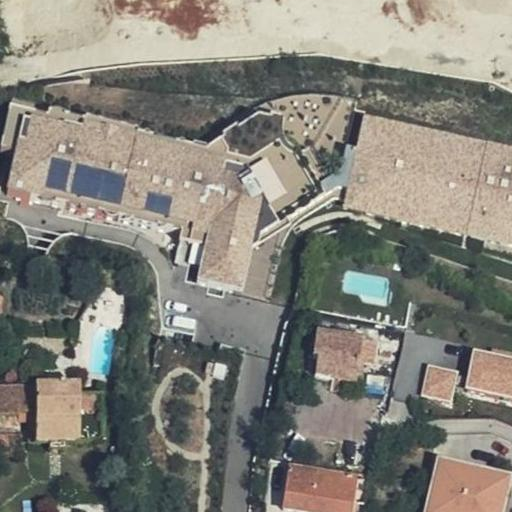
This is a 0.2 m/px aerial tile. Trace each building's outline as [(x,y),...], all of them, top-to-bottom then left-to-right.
[(187,144),(7,107),(0,141),(0,159),(11,162),(4,198),(179,235),(177,245),(202,250),(196,285),(269,300),(278,250),(287,230),(305,215),(329,198),(342,201),(353,153),(342,151),(337,173),(326,182),(306,151),(296,155),(287,151),(279,140),(278,125),(265,122),(265,124),(254,123),(234,135),(232,133),(218,142),(219,145),(210,151),(187,146),(187,144)] [(511,155),(363,119),(353,153),(342,201),(341,207),(511,241),(511,155)] [(117,293),(118,278),(95,276),(94,290),(117,293)] [(247,344),(161,327),(153,368),(161,369),(152,412),(143,511),(223,511),(233,418),(247,344)] [(358,363),(360,342),(315,338),(313,360),(316,361),(315,379),(334,381),(334,375),(356,377),(358,363)] [(373,343),(360,342),(358,363),(372,364),(373,343)] [(511,356),(476,348),(473,357),(511,366),(511,356)] [(511,366),(473,357),(465,392),(511,402),(511,366)] [(453,375),(426,370),(421,396),(447,401),(453,375)] [(334,375),(334,381),(356,383),(356,377),(334,375)] [(0,436),(19,435),(18,424),(18,414),(33,414),(32,386),(0,387),(0,436)] [(34,444),(67,444),(100,443),(99,395),(75,396),(75,386),(32,386),(33,414),(33,425),(34,444)] [(18,414),(18,424),(27,425),(33,425),(33,414),(18,414)] [(501,511),(510,481),(440,464),(428,511),(501,511)] [(363,505),(366,480),(289,468),(282,511),(286,511),(350,511),(351,505),(363,505)]
